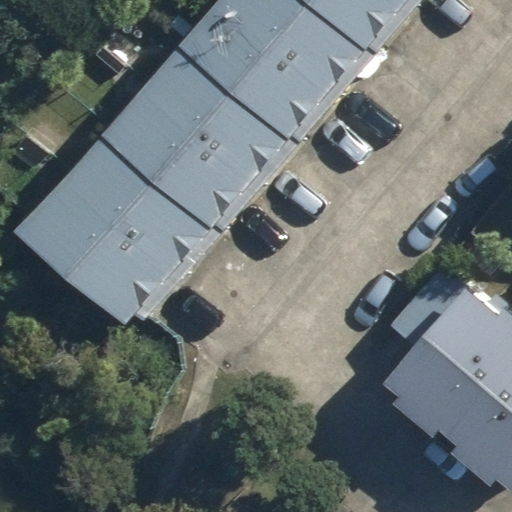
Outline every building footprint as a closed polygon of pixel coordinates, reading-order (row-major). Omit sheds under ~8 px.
[(304,0),(217,0),(178,47),(293,145),(370,55),(304,0)] [(304,0),(370,55),(417,0),(304,0)] [(178,47),(103,133),(219,231),(293,145),(178,47)] [(133,332),(219,231),(103,133),(17,234),(133,332)] [(464,446),(511,388),(511,302),(507,298),(499,306),(454,269),(402,330),(431,354),(401,392),(415,404),(410,411),(452,446),(457,439),(464,446)] [(511,388),(464,446),(473,454),(469,461),(507,495),(511,488),(511,388)]
